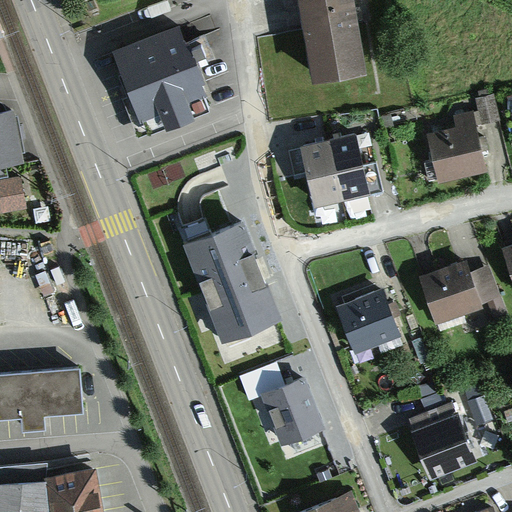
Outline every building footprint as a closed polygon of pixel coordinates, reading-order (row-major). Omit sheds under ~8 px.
[(299,0),(314,82),(368,72),(355,0),(299,0)] [(205,52),(215,49),(210,24),(200,26),(205,52)] [(179,25),(112,53),(129,92),(121,96),(137,132),(212,100),(179,25)] [(478,125),(500,120),(494,94),(476,98),(479,111),(475,112),(478,125)] [(426,133),(438,183),(488,172),(474,111),(453,115),(456,126),(426,133)] [(0,176),(6,175),(4,166),(22,162),(12,114),(0,116),(0,176)] [(306,173),(314,206),(382,190),(376,163),(364,166),(356,136),(290,151),(296,175),(306,173)] [(0,179),(0,212),(26,208),(21,176),(0,179)] [(278,312),(242,221),(189,242),(225,333),(278,312)] [(511,245),(502,249),(511,277),(511,245)] [(419,277),(437,325),(483,309),(481,304),(488,302),(493,316),(507,311),(490,264),(472,271),(468,260),(419,277)] [(337,306),(355,352),(401,334),(383,288),(337,306)] [(84,413),(81,369),(0,374),(0,420),(23,419),(24,432),(46,430),(46,417),(84,413)] [(323,423),(304,377),(264,392),(283,439),(323,423)] [(417,388),(427,411),(448,402),(439,379),(417,388)] [(479,385),(464,392),(478,425),(493,419),(479,385)] [(405,420),(430,480),(477,461),(452,401),(448,402),(427,411),(405,420)] [(0,511),(104,511),(97,470),(47,477),(49,462),(0,467),(0,511)] [(350,489),(295,511),(357,511),(359,511),(350,489)]
